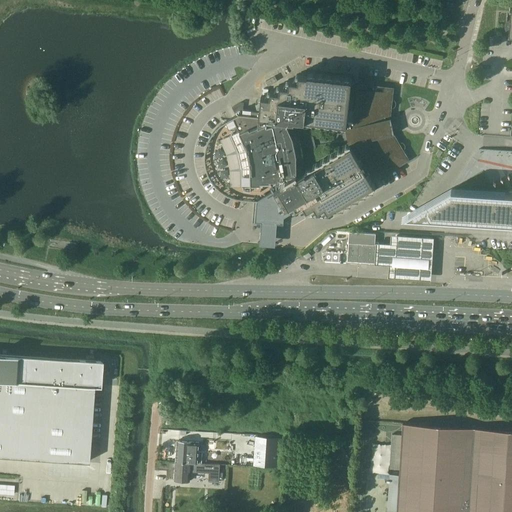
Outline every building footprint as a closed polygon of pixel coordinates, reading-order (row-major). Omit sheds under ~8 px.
[(233,117),(227,120),(230,128),(237,125),(239,130),(231,134),(238,150),(238,151),(241,167),(242,168),(242,185),(252,185),(252,183),(261,183),(261,182),(270,181),(275,189),(258,199),(255,199),(255,200),(258,200),(256,220),(265,221),(265,225),(269,226),(274,226),(274,222),(283,223),(284,216),(297,208),(304,204),(307,209),(315,205),(318,210),(321,208),(325,206),(328,211),(335,207),(336,206),(374,184),(362,163),(352,146),(351,146),(307,173),(306,171),(299,175),(297,172),(297,162),(299,161),(304,154),(302,149),(301,142),(300,136),(293,132),(290,132),(286,123),(287,120),(295,121),(295,118),(347,124),(348,117),(349,107),(349,105),(349,104),(350,95),(352,80),(308,75),(307,75),(299,74),(299,75),(298,81),(294,80),(289,80),(289,86),(280,85),(279,91),(271,90),(270,96),(261,95),(260,111),(243,109),(243,114),(239,113),(233,117)] [(278,80),(275,76),(266,81),(269,86),(278,80)] [(346,131),(341,133),(343,141),(348,140),(349,142),(351,146),(352,146),(362,163),(367,160),(379,179),(379,178),(386,174),(386,175),(387,174),(386,173),(393,169),(394,170),(394,169),(401,165),(401,166),(402,165),(401,164),(408,160),(409,161),(410,160),(404,150),(403,151),(398,142),(399,142),(394,133),(393,133),(390,119),(391,119),(391,118),(392,108),(391,108),(392,99),(393,99),(394,87),(393,87),(393,88),(384,87),(384,86),(384,87),(376,86),(376,85),(375,85),(375,86),(367,85),(367,84),(366,85),(359,84),(359,83),(358,83),(356,106),(349,105),(349,107),(348,117),(347,124),(346,130),(346,131)] [(511,192),(451,188),(404,215),(511,221),(511,192)] [(265,225),(261,225),(261,235),(260,247),(275,248),(276,237),(276,226),(274,226),(269,226),(265,225)] [(349,236),(348,261),(376,263),(378,243),(375,243),(376,237),(376,233),(349,231),(349,236)] [(389,244),(378,243),(376,263),(376,264),(389,265),(389,277),(427,280),(429,237),(389,235),(389,244)] [(0,455),(88,461),(94,383),(101,383),(103,357),(0,350),(0,455)] [(390,473),(388,510),(398,510),(397,511),(511,511),(511,430),(403,423),(403,435),(392,434),(390,468),(400,469),(400,471),(400,474),(390,473)] [(255,436),(254,465),(277,467),(279,437),(255,436)] [(176,461),(175,479),(177,479),(177,481),(183,481),(183,480),(190,480),(191,471),(209,472),(209,480),(220,481),(220,480),(223,480),(224,472),(220,472),(221,464),(202,463),(202,451),(199,451),(200,442),(178,440),(176,461)]
